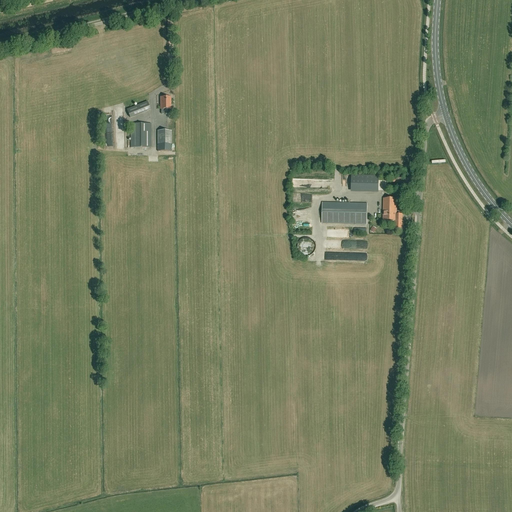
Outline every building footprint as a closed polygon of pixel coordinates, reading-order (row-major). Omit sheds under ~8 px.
[(162,109),(171,109),(171,98),(161,98),(162,109)] [(150,109),(147,102),(127,110),(130,118),(150,109)] [(151,147),(151,124),(131,124),(131,147),(151,147)] [(171,152),(171,131),(158,131),(158,152),(171,152)] [(355,180),(355,190),(374,190),(374,181),(355,180)] [(384,199),(383,221),(395,221),(395,228),(402,229),(403,215),(396,214),(396,199),(384,199)] [(367,204),(340,204),(322,203),(322,223),(340,224),(367,224),(367,204)] [(307,250),(307,249),(313,248),(312,245),(308,245),(307,239),(300,241),(301,250),(305,249),(306,251),(307,250)]
